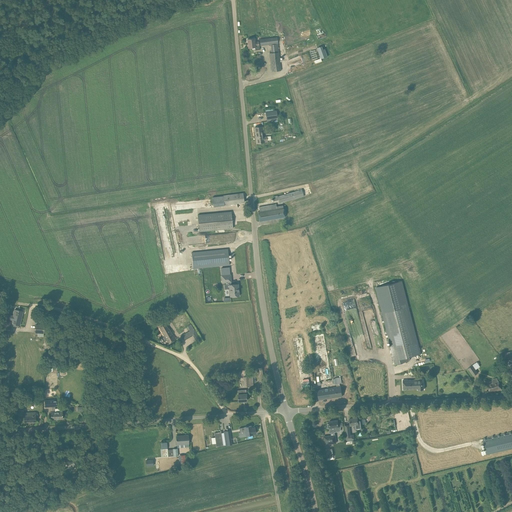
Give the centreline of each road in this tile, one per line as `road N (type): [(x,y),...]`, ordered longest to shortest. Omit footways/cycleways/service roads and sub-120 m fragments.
road 1 (unclassified): [(286,410),(260,288),(233,0)]
road 2 (unclassified): [(261,412),(0,432)]
road 3 (track): [(229,415),(182,356),(64,310),(13,303)]
road 4 (unclassified): [(511,396),(286,410)]
road 5 (track): [(107,0),(0,77)]
